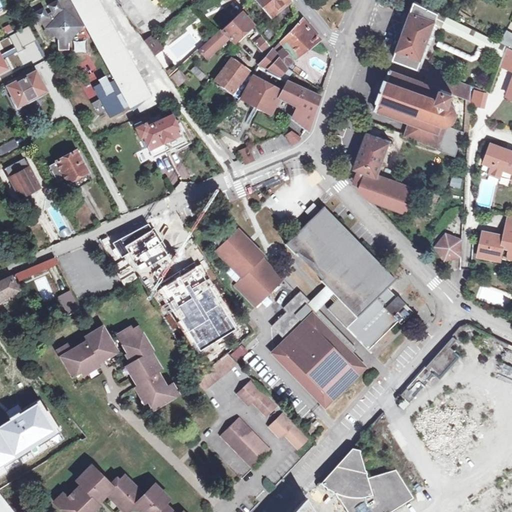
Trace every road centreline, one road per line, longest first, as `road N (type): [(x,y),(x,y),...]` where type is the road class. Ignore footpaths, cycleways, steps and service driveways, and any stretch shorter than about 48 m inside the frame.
road 1 (residential): [(319,144),(0,275)]
road 2 (residential): [(453,302),(446,320),(275,508)]
road 3 (residential): [(275,508),(250,484),(222,509),(112,390)]
road 4 (residential): [(453,302),(339,183),(319,144)]
road 5 (unknown): [(511,434),(415,511)]
